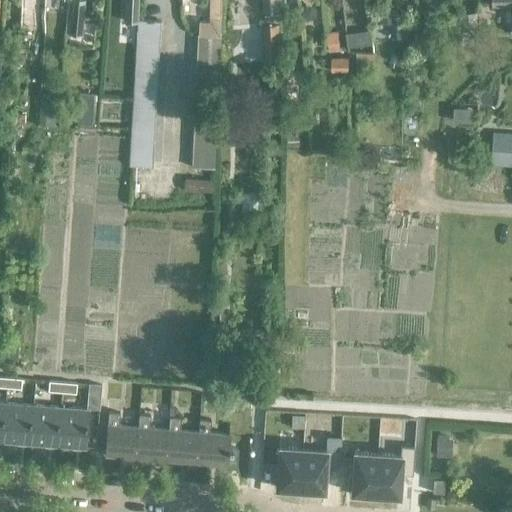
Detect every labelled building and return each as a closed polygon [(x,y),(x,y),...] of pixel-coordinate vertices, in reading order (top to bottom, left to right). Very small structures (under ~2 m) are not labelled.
[(71,0),(70,26),(84,27),(85,0),(71,0)] [(138,22),(138,20),(138,0),(125,0),(124,21),(126,21),(138,22)] [(209,0),(209,21),(199,21),(198,34),(220,35),(221,0),(209,0)] [(262,0),(264,11),(278,10),(276,0),(262,0)] [(397,10),(376,12),(377,25),(398,24),(397,10)] [(279,14),(264,15),(264,23),(277,23),(279,23),(279,14)] [(475,14),(458,14),(459,32),(475,32),(475,14)] [(138,22),(137,32),(159,33),(160,21),(138,20),(138,22)] [(262,23),(263,62),(278,62),(277,23),(264,23),(262,23)] [(409,24),(396,25),(397,43),(410,42),(409,24)] [(5,31),(5,43),(17,44),(18,31),(5,31)] [(371,31),(359,32),(361,47),(373,45),(371,31)] [(137,38),(136,44),(158,46),(159,33),(137,32),(137,38)] [(329,49),(338,48),(337,32),(327,33),(329,49)] [(220,35),(198,34),(198,47),(219,48),(220,35)] [(415,48),(436,47),(435,35),(415,36),(415,48)] [(136,44),(136,57),(158,58),(158,46),(136,44)] [(219,48),(198,47),(197,59),(219,60),(219,48)] [(371,54),(355,54),(354,63),(371,64),(371,54)] [(390,55),(389,68),(397,68),(397,56),(390,55)] [(136,57),(135,69),(157,70),(158,58),(136,57)] [(219,60),(197,59),(197,72),(218,73),(219,60)] [(135,69),(134,81),(156,82),(157,70),(135,69)] [(218,73),(197,72),(196,84),(218,85),(218,73)] [(134,81),(134,93),(156,94),(156,82),(134,81)] [(294,82),(282,82),(282,97),(294,97),(294,82)] [(218,85),(196,84),(195,97),(217,98),(218,85)] [(134,93),(133,105),(155,106),(156,94),(134,93)] [(81,94),(79,125),(93,125),(96,95),(81,94)] [(40,95),(38,125),(53,126),(55,96),(40,95)] [(217,98),(195,97),(195,109),(216,110),(217,98)] [(133,105),(132,117),(154,118),(155,106),(133,105)] [(216,110),(195,109),(194,122),(216,123),(216,121),(216,110)] [(472,110),(457,109),(456,122),(472,123),(472,110)] [(132,117),(132,129),(153,130),(154,118),(132,117)] [(216,123),(194,122),(194,134),(215,135),(216,123)] [(132,129),(131,141),(153,142),(153,130),(132,129)] [(215,135),(194,134),(193,147),(215,148),(215,135)] [(297,146),(297,134),(286,134),(286,146),(297,146)] [(511,138),(492,137),(491,162),(511,162),(511,138)] [(131,141),(131,153),(152,154),(153,142),(131,141)] [(215,148),(193,147),(193,159),(214,160),(215,148)] [(152,154),(131,153),(130,166),(151,167),(152,154)] [(214,160),(193,159),(192,172),(214,173),(214,160)] [(283,338),(283,352),(292,352),(292,338),(283,338)] [(2,345),(1,360),(17,361),(18,345),(2,345)] [(266,367),(265,391),(278,392),(280,367),(266,367)] [(7,377),(6,387),(20,388),(21,378),(7,377)] [(48,380),(47,390),(61,392),(62,382),(48,380)] [(62,382),(61,392),(75,393),(76,383),(62,382)] [(87,384),(87,393),(99,394),(100,385),(87,384)] [(5,402),(2,441),(29,444),(32,405),(5,402)] [(32,405),(29,444),(56,446),(57,446),(60,407),(32,405)] [(60,407),(57,446),(85,448),(88,409),(60,407)] [(107,412),(104,456),(125,457),(124,463),(134,464),(135,458),(137,427),(118,426),(119,413),(107,412)] [(137,427),(135,458),(155,460),(155,465),(165,466),(165,461),(167,430),(148,428),(149,415),(138,414),(137,427)] [(292,415),(291,427),(301,427),(302,415),(292,415)] [(167,430),(165,461),(186,462),(185,468),(195,468),(196,463),(198,432),(179,430),(180,417),(169,416),(167,430)] [(198,432),(196,463),(215,465),(215,470),(225,471),(225,466),(225,463),(236,464),(237,449),(226,448),(228,434),(209,433),(210,420),(199,419),(198,432)] [(436,440),(435,457),(451,458),(452,440),(444,440),(444,435),(437,435),(437,440),(436,440)] [(302,448),(299,489),(323,491),(324,468),(338,469),(340,437),(326,436),(326,450),(302,448)] [(278,446),(275,487),(299,489),(302,448),(278,446)] [(377,453),(374,494),(398,496),(399,474),(411,474),(413,447),(400,446),(399,455),(377,453)] [(353,452),(350,493),(374,494),(377,453),(353,452)] [(432,480),(431,492),(442,493),(443,480),(432,480)] [(425,496),(425,507),(434,507),(435,497),(425,496)]
